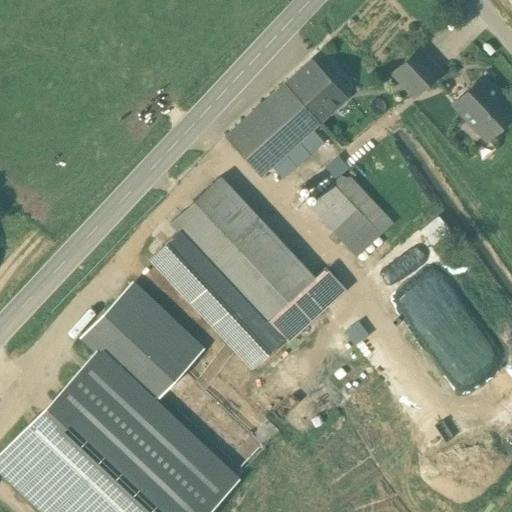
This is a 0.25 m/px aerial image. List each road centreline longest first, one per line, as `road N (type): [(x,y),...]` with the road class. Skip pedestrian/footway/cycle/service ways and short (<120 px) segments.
road 1 (secondary): [(310,0),(0,331)]
road 2 (unknown): [(225,90),(466,392)]
